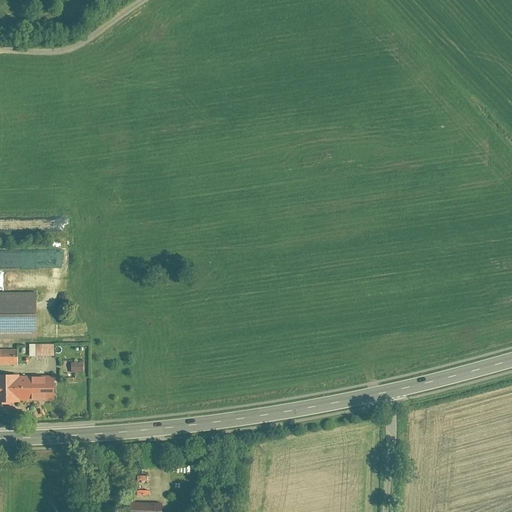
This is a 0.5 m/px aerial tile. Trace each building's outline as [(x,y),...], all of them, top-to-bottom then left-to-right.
[(0,294),(0,337),(43,337),(42,294),(0,294)] [(0,349),(0,365),(21,365),(21,350),(0,349)] [(0,377),(0,406),(58,404),(57,376),(0,377)] [(163,477),(163,488),(205,488),(205,463),(185,464),(185,477),(163,477)] [(129,472),(129,485),(143,485),(143,472),(129,472)] [(158,511),(158,498),(124,498),(124,511),(158,511)]
